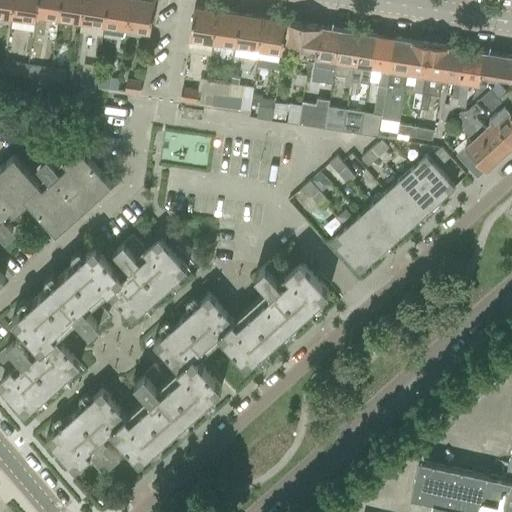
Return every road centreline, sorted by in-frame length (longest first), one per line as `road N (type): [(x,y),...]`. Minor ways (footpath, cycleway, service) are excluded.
road 1 (residential): [(371,304),(270,198),(315,157),(299,136),(163,115)]
road 2 (residential): [(256,511),(511,283)]
road 3 (residential): [(371,304),(140,511)]
road 4 (residential): [(0,301),(110,205),(135,163),(142,113),(163,115)]
road 5 (residential): [(511,178),(371,304)]
road 6 (tertiary): [(511,23),(359,0)]
